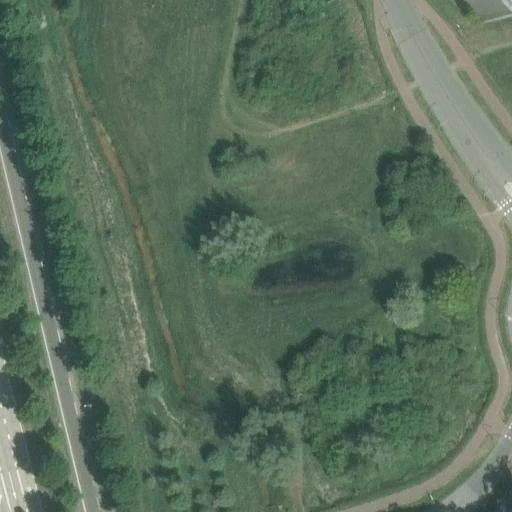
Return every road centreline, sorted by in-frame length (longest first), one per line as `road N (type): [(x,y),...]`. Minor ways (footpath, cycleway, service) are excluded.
road 1 (primary): [(93,511),(0,111)]
road 2 (residential): [(395,0),(511,190)]
